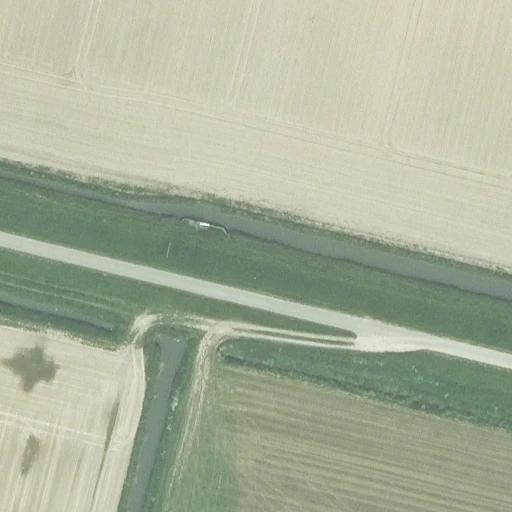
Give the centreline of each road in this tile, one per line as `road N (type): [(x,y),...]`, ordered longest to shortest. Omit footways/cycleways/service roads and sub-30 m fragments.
road 1 (unclassified): [(511,363),(0,240)]
road 2 (track): [(133,351),(150,321),(335,344),(372,343),(387,334)]
road 3 (track): [(0,279),(150,321)]
road 4 (track): [(511,404),(415,375),(387,334)]
